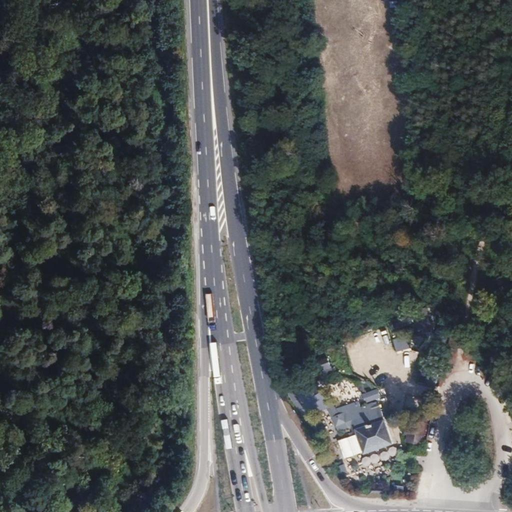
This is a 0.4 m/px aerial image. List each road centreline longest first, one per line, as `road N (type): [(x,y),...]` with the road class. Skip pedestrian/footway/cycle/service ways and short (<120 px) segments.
road 1 (primary): [(266,393),(208,33)]
road 2 (unknown): [(511,98),(452,364),(454,388)]
road 3 (primary): [(213,254),(265,511)]
road 4 (primary): [(213,254),(203,484),(187,511)]
road 5 (primary): [(213,254),(245,511)]
road 6 (track): [(294,313),(489,197)]
road 7 (primary): [(208,33),(213,254)]
road 8 (track): [(0,218),(160,352)]
road 9 (primary): [(398,511),(335,493),(266,393)]
road 10 (primary): [(286,511),(266,393)]
